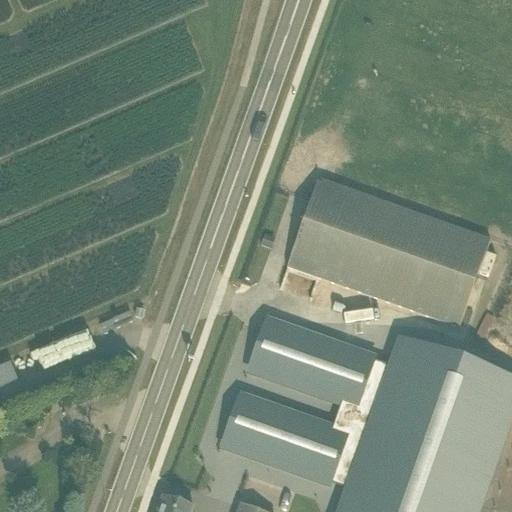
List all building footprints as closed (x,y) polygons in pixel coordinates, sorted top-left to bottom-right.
[(458,330),(476,278),(487,282),(493,263),(482,260),(488,242),(318,181),(287,269),(306,276),(458,330)] [(511,384),(402,346),(394,370),(267,325),(251,372),(341,404),(331,433),(241,401),(224,448),(350,492),(343,511),(474,511),(511,407),(511,384)] [(0,387),(18,380),(10,363),(0,367),(0,387)] [(276,511),(292,472),(258,460),(240,506),(238,511),(276,511)] [(191,511),(193,509),(185,506),(162,498),(157,511),(191,511)]
